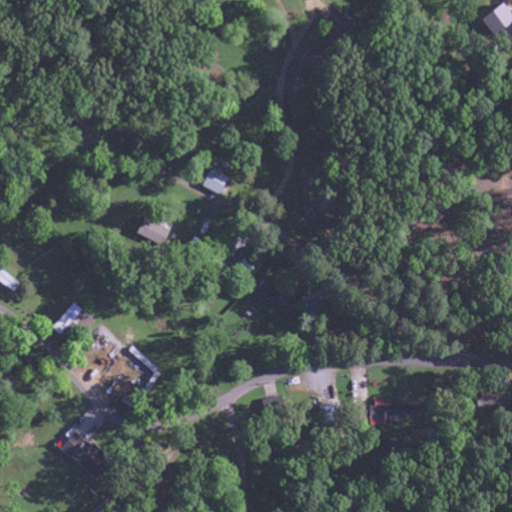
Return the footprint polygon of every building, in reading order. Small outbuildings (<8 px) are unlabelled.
[(497,38),(511,25),(511,13),(505,5),(484,22),(497,38)] [(230,179),(213,170),(204,187),(221,196),(230,179)] [(139,236),(165,245),(171,229),(145,220),(139,236)] [(307,302),(305,289),(270,294),(272,307),(307,302)] [(392,418),(392,402),(374,403),(375,419),(392,418)] [(72,437),(62,453),(98,477),(108,462),(72,437)]
